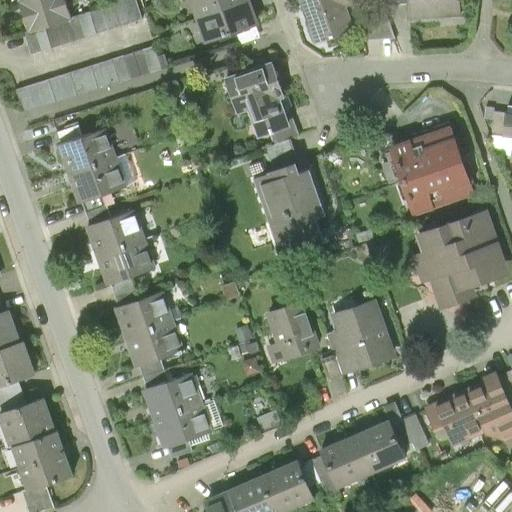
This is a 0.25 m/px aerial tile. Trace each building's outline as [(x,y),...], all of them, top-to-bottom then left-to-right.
[(70,18),(64,0),(22,0),(19,1),(29,31),(70,18)] [(135,0),(128,0),(70,18),(29,31),(24,33),(31,56),(142,21),(135,0)] [(186,0),(194,23),(252,3),(250,0),(186,0)] [(357,6),(355,0),(301,0),(316,44),(355,32),(347,10),(357,6)] [(463,0),(407,0),(409,21),(465,17),(463,0)] [(252,3),(194,23),(203,47),(261,27),(252,3)] [(160,70),(153,49),(17,91),(23,112),(160,70)] [(298,136),(273,62),(221,79),(235,120),(246,116),(258,150),(298,136)] [(509,163),(511,163),(511,114),(507,113),(503,139),(511,140),(509,163)] [(57,147),(67,177),(119,159),(109,130),(57,147)] [(478,197),(454,130),(390,153),(414,220),(478,197)] [(129,189),(119,159),(67,177),(77,206),(129,189)] [(296,166),(253,181),(282,261),(324,246),(316,224),(327,219),(311,173),(300,177),(296,166)] [(105,207),(90,213),(93,223),(109,217),(105,207)] [(511,279),(511,273),(490,210),(416,236),(423,256),(411,259),(420,285),(430,282),(438,305),(511,279)] [(87,230),(97,260),(149,242),(138,212),(87,230)] [(159,272),(149,242),(97,260),(107,289),(159,272)] [(113,312),(123,342),(175,324),(165,294),(113,312)] [(399,360),(379,301),(331,317),(336,333),(326,336),(340,380),(399,360)] [(323,352),(306,303),(265,316),(274,343),(264,347),(272,369),(323,352)] [(16,310),(0,315),(0,355),(27,347),(16,310)] [(185,354),(175,324),(123,342),(134,371),(185,354)] [(27,347),(0,355),(0,393),(44,380),(33,345),(27,347)] [(511,409),(511,410),(496,375),(486,380),(489,387),(483,389),(481,386),(463,394),(465,397),(471,412),(477,409),(486,428),(487,432),(502,438),(511,433),(511,409)] [(142,394),(152,424),(204,406),(193,376),(142,394)] [(471,412),(465,397),(451,404),(449,400),(426,410),(436,430),(445,426),(450,439),(468,431),(470,435),(486,428),(477,409),(471,412)] [(50,401),(4,417),(14,447),(61,431),(50,401)] [(214,435),(204,406),(152,424),(162,453),(214,435)] [(392,422),(356,438),(373,477),(409,462),(392,422)] [(78,482),(61,431),(14,447),(32,497),(78,482)] [(337,493),(373,477),(356,438),(320,453),(337,493)] [(298,463),(259,481),(272,511),(290,511),(314,501),(298,463)] [(272,511),(259,481),(229,493),(231,499),(237,511),(272,511)] [(237,511),(231,499),(208,509),(206,511),(237,511)]
